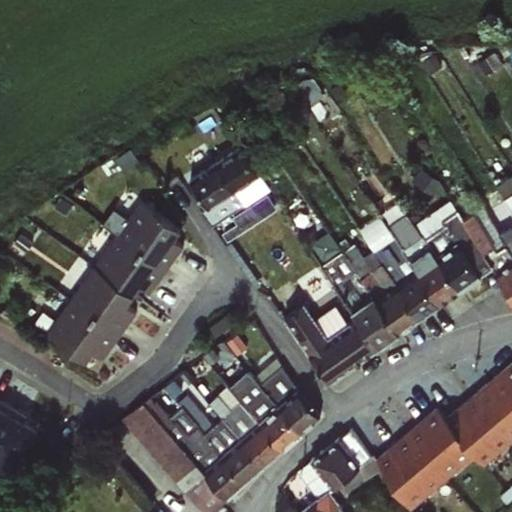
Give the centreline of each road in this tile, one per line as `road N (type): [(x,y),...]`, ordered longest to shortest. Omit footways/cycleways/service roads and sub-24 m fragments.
road 1 (residential): [(240,278),(200,308),(169,354),(107,401),(0,347)]
road 2 (residential): [(339,413),(426,356),(511,330)]
road 3 (residential): [(339,413),(240,278)]
road 4 (residential): [(255,511),(268,479),(339,413)]
